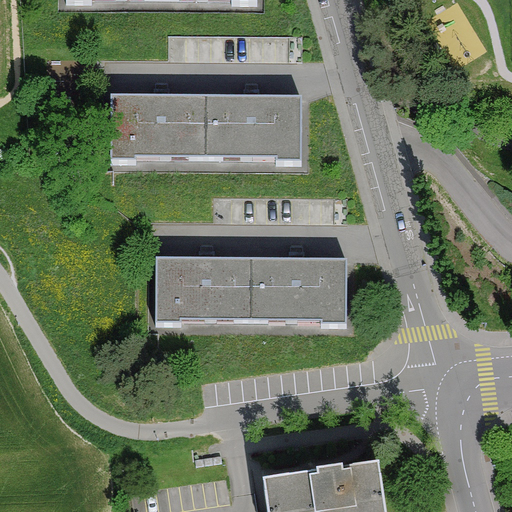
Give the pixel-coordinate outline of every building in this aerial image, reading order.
[(209,103),(117,103),(117,164),(209,164),(209,103)] [(301,104),(209,103),(209,164),(301,164),(301,104)] [(216,240),(347,237),(346,194),(216,196),(216,240)] [(252,266),(160,266),(160,327),(252,327),(252,266)] [(344,266),(252,266),(252,327),(344,327),(344,266)] [(383,511),(378,473),(265,488),(267,511),(383,511)]
